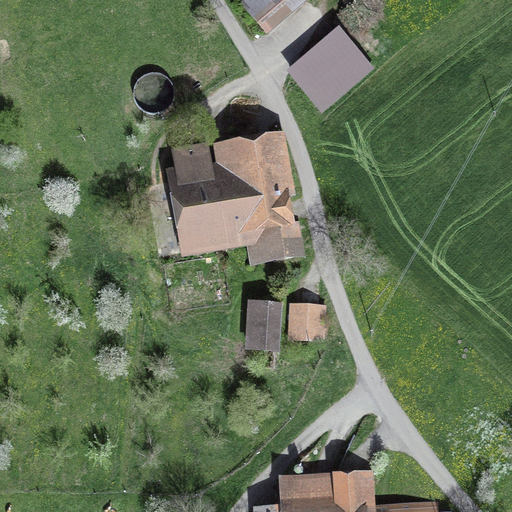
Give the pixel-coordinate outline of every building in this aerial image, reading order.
[(266,32),(303,0),(249,0),(244,5),(266,32)] [(292,75),(323,111),(372,69),(341,33),(292,75)] [(254,264),(300,256),(294,223),(285,225),(280,198),(288,197),(278,142),(230,151),(232,166),(208,170),(204,149),(175,154),(192,251),(249,241),(254,264)] [(274,350),(276,305),(251,303),(249,349),(274,350)] [(320,341),(322,308),(294,306),(292,339),(320,341)] [(435,511),(435,504),(416,505),(416,511),(372,511),(370,479),(336,481),(336,479),(286,482),(288,511),(435,511)]
